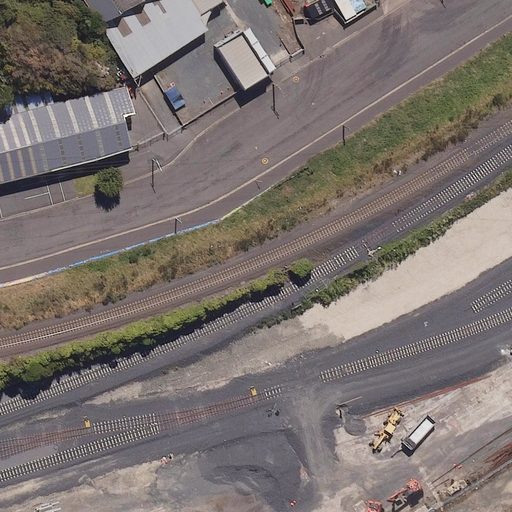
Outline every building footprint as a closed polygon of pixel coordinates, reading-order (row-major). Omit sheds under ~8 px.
[(83,0),(131,76),(207,28),(212,4),(218,0),(83,0)] [(274,67),(247,24),(214,45),(242,87),(274,67)] [(0,183),(8,182),(54,169),(100,155),(128,146),(122,114),(133,112),(124,84),(61,103),(53,105),(48,84),(0,97),(0,183)] [(511,199),(334,314),(415,440),(446,421),(454,435),(511,415),(511,199)] [(329,328),(321,314),(304,324),(313,338),(329,328)]
